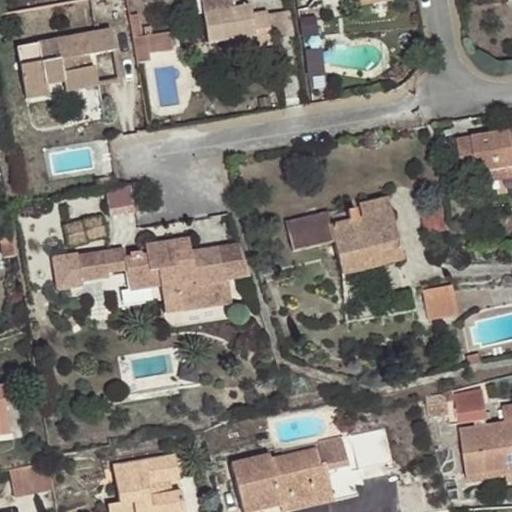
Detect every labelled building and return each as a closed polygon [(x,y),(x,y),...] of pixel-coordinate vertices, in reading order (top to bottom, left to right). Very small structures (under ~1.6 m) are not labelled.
[(231,0),(201,0),(208,43),(224,40),(254,35),(256,46),(274,44),(269,10),(252,14),(251,4),(232,7),(231,0)] [(135,24),(140,60),(150,58),(149,52),(146,38),(144,23),(135,24)] [(117,50),(114,28),(40,39),(43,57),(23,61),(27,94),(50,90),(48,79),(64,77),(66,88),(99,83),(98,64),(80,66),(79,55),(117,50)] [(146,38),(149,52),(168,49),(166,34),(146,38)] [(226,51),(256,46),(254,35),(224,40),(226,51)] [(463,178),(478,176),(511,170),(511,133),(457,142),(463,178)] [(511,170),(478,176),(479,186),(511,180),(511,170)] [(358,219),(347,222),(330,226),(328,214),(284,223),(291,252),(334,242),(342,276),(401,262),(387,199),(360,206),(363,218),(358,219)] [(345,214),(347,222),(358,219),(357,211),(345,214)] [(103,216),(85,219),(88,236),(106,233),(103,216)] [(193,240),(177,242),(179,255),(195,253),(193,240)] [(127,248),(81,255),(85,280),(111,276),(111,270),(130,267),(133,289),(163,285),(167,313),(235,303),(231,279),(249,277),(241,246),(195,253),(179,255),(177,242),(149,246),(150,256),(145,256),(145,252),(133,254),(134,258),(128,258),(127,248)] [(452,285),(424,291),(429,319),(457,315),(452,285)] [(511,404),(502,406),(505,422),(486,425),(485,418),(488,417),(482,381),(446,388),(446,390),(427,393),(430,413),(450,410),(449,404),(457,403),(460,423),(474,420),(475,427),(459,429),(467,477),(507,470),(508,478),(511,477),(511,404)] [(0,434),(11,433),(5,385),(0,385),(0,434)] [(176,457),(115,467),(121,503),(110,505),(110,511),(184,511),(181,491),(168,493),(166,481),(180,479),(176,457)] [(322,458),(315,459),(319,474),(326,474),(322,458)] [(241,511),(254,511),(272,508),(303,503),(302,495),(323,491),(319,474),(315,459),(272,467),(271,463),(233,469),(241,511)] [(14,471),(16,493),(55,491),(54,468),(14,471)] [(302,495),(303,503),(324,499),(323,491),(302,495)] [(305,511),(303,503),(272,508),(272,511),(305,511)]
